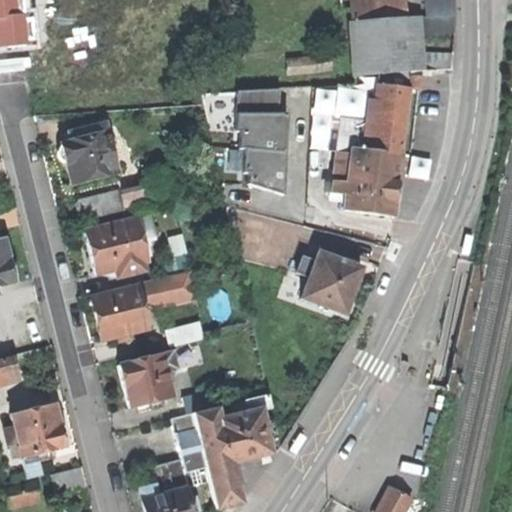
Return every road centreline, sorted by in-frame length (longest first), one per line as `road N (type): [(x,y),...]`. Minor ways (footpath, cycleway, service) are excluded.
road 1 (residential): [(109,511),(11,113),(0,98)]
road 2 (secondary): [(433,246),(376,364),(282,511)]
road 3 (secondary): [(433,246),(471,140),(478,0)]
